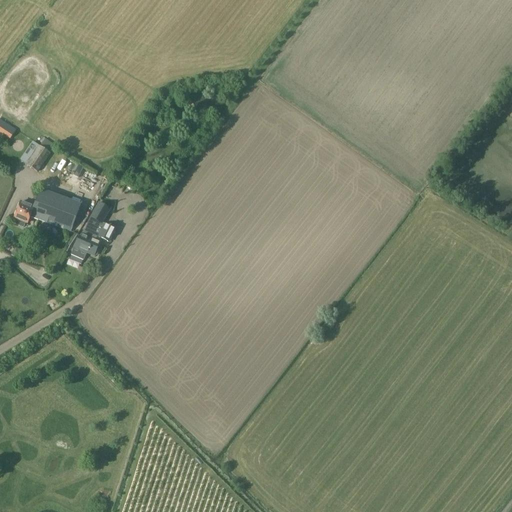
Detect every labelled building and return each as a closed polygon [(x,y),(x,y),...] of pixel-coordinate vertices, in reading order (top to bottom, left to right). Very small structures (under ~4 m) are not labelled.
[(0,131),(10,138),(15,130),(0,120),(0,131)] [(39,146),(28,163),(27,165),(37,172),(53,148),(42,141),(39,146)] [(78,165),(73,175),(78,178),(83,167),(78,165)] [(50,172),(48,177),(69,186),(71,182),(50,172)] [(112,193),(119,182),(113,177),(95,202),(106,210),(116,196),(112,193)] [(146,208),(159,185),(154,182),(147,195),(140,191),(134,201),(146,208)] [(71,231),(80,204),(39,190),(33,207),(20,202),(13,219),(27,224),(30,217),(71,231)] [(118,244),(124,249),(139,226),(133,222),(118,244)] [(108,242),(114,229),(103,224),(86,226),(81,238),(78,237),(74,247),(94,256),(99,242),(96,240),(97,237),(108,242)] [(57,269),(52,286),(59,288),(64,271),(57,269)]
